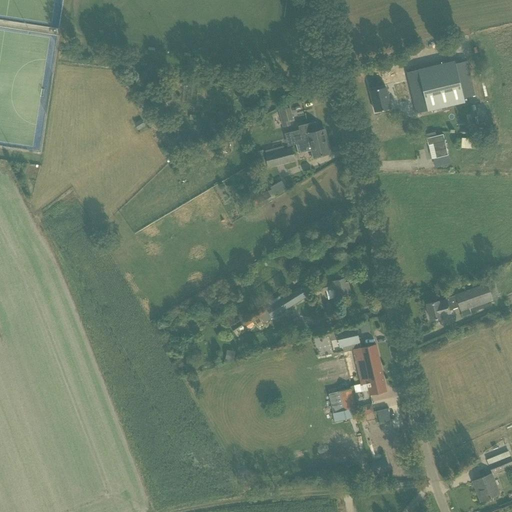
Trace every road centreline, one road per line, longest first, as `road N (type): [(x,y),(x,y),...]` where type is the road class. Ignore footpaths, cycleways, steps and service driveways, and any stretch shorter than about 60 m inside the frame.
road 1 (residential): [(431,469),(319,0)]
road 2 (track): [(188,511),(437,487)]
